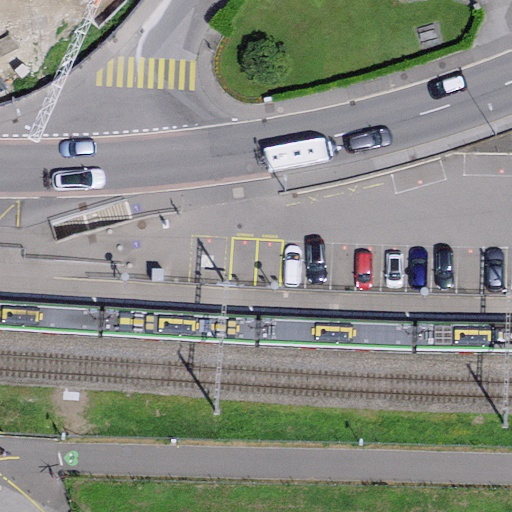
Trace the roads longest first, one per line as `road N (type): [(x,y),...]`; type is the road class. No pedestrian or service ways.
road 1 (tertiary): [(138,166),(348,140),(511,87)]
road 2 (residential): [(138,166),(154,71),(191,0)]
road 3 (tertiary): [(0,169),(138,166)]
